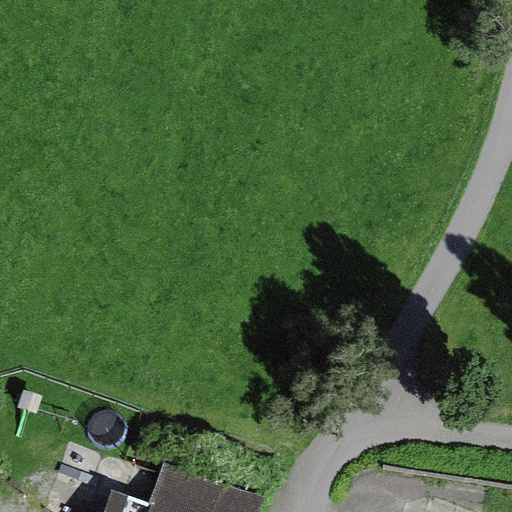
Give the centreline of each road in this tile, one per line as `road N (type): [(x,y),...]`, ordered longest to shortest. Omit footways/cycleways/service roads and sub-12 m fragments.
road 1 (residential): [(511,111),(502,155),(356,426)]
road 2 (residential): [(511,443),(356,426)]
